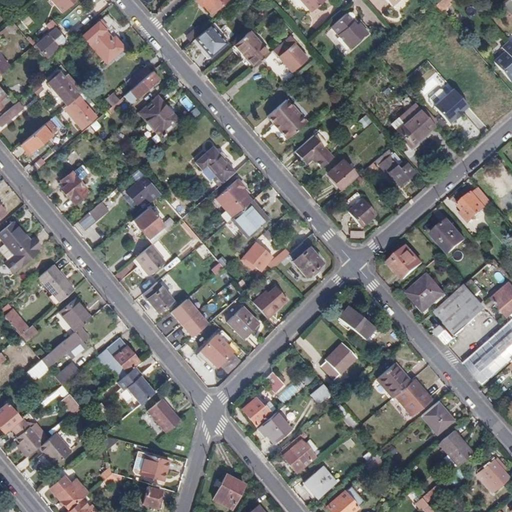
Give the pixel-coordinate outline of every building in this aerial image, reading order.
[(73,0),(51,0),(61,11),(73,0)] [(224,0),(195,0),(199,3),(202,0),(205,0),(214,9),(224,0)] [(299,0),(311,13),(325,0),(299,0)] [(441,0),(435,6),(445,17),(448,14),(443,8),(445,6),(447,7),(449,7),(453,4),(453,1),(451,0),(441,0)] [(511,3),(509,0),(508,0),(502,6),(511,17),(511,3)] [(371,38),(362,29),(360,30),(355,25),(346,14),(332,27),(355,52),(371,38)] [(53,26),(56,24),(51,19),(45,24),(50,29),(53,26)] [(107,62),(124,47),(118,40),(116,42),(104,30),(106,27),(100,20),(83,35),(107,62)] [(227,43),(210,24),(202,31),(194,38),(210,57),(227,43)] [(58,32),(53,26),(50,29),(39,38),(41,41),(37,46),(45,55),(50,51),(48,49),(53,44),(50,39),(58,32)] [(184,38),(189,42),(194,38),(202,31),(197,26),(184,38)] [(230,47),(250,71),(269,54),(249,31),(230,47)] [(306,58),(288,37),(273,50),(292,71),(306,58)] [(511,45),(508,40),(501,47),(506,52),(501,56),(500,55),(493,61),(511,81),(511,79),(511,45)] [(137,83),(150,71),(145,65),(132,77),(137,83)] [(70,76),(63,68),(58,72),(65,80),(70,76)] [(159,79),(151,71),(150,71),(137,83),(123,95),(130,102),(150,84),(152,86),(155,86),(159,82),(159,79)] [(65,80),(58,72),(48,81),(68,103),(78,94),(65,80)] [(36,97),(44,90),(39,84),(31,91),(36,97)] [(448,123),(468,106),(453,89),(446,95),(442,90),(440,90),(430,98),(430,101),(434,106),(433,106),(448,123)] [(104,100),(111,108),(119,101),(112,93),(104,100)] [(96,116),(78,94),(68,103),(67,104),(78,117),(75,119),(79,125),(82,122),(85,126),(96,116)] [(131,124),(150,146),(178,121),(165,106),(163,107),(154,96),(138,110),(142,115),(131,124)] [(428,133),(434,127),(414,105),(407,97),(401,103),(408,111),(392,125),(415,150),(431,136),(428,133)] [(281,128),(278,130),(286,139),(305,122),(286,100),(267,117),(274,125),(276,123),(281,128)] [(434,127),(438,123),(419,101),(414,105),(434,127)] [(67,104),(63,107),(75,119),(78,117),(67,104)] [(14,114),(9,108),(0,115),(0,121),(2,124),(14,114)] [(49,119),(23,142),(31,152),(57,129),(49,119)] [(89,124),(95,131),(101,126),(95,119),(89,124)] [(91,135),(95,131),(89,124),(85,128),(91,135)] [(321,168),(332,158),(313,135),(296,150),(307,162),(312,159),(321,168)] [(199,157),(221,183),(235,171),(213,145),(199,157)] [(387,158),(383,153),(374,161),(379,166),(381,165),(399,185),(414,172),(407,163),(401,169),(390,156),(387,158)] [(36,173),(45,163),(40,159),(31,168),(36,173)] [(328,173),(342,189),(357,176),(343,160),(328,173)] [(75,202),(89,190),(78,178),(89,169),(82,161),(61,180),(65,185),(61,189),(68,197),(70,196),(75,202)] [(378,169),(372,163),(366,169),(371,174),(378,169)] [(150,201),(160,193),(146,176),(127,193),(137,204),(146,196),(150,201)] [(247,203),(251,200),(240,188),(242,186),(235,178),(213,198),(219,204),(226,212),(230,217),(247,203)] [(473,193),(485,207),(490,202),(478,189),(473,193)] [(511,205),(503,191),(494,197),(504,213),(511,207),(511,205)] [(133,208),(137,204),(127,193),(123,197),(133,208)] [(486,208),(485,207),(473,193),(459,204),(462,208),(460,210),(469,221),(486,208)] [(216,207),(219,204),(213,198),(211,200),(216,207)] [(377,213),(364,198),(349,211),(362,226),(377,213)] [(101,201),(78,221),(85,229),(107,209),(101,201)] [(230,217),(230,218),(248,237),(268,219),(262,213),(259,216),(247,203),(230,217)] [(152,242),(173,224),(168,219),(163,224),(148,206),(133,219),(152,242)] [(465,239),(448,221),(433,235),(449,253),(465,239)] [(0,236),(6,244),(15,255),(30,242),(14,222),(0,233),(0,236)] [(198,237),(180,249),(185,256),(202,245),(198,237)] [(41,247),(34,239),(30,242),(15,255),(16,256),(9,262),(6,264),(14,274),(39,253),(37,250),(41,247)] [(260,269),(271,255),(255,242),(241,259),(253,268),(254,265),(260,269)] [(309,249),(303,243),(290,253),(288,256),(306,276),(321,262),(309,248),(309,249)] [(0,250),(8,261),(15,255),(6,244),(0,249),(0,250)] [(164,261),(149,244),(134,257),(149,274),(164,261)] [(423,263),(407,246),(388,263),(404,280),(423,263)] [(273,268),(275,267),(288,256),(290,253),(285,247),(268,262),(273,268)] [(210,268),(214,274),(222,268),(218,262),(210,268)] [(121,280),(130,268),(125,265),(116,276),(121,280)] [(53,266),(38,278),(59,303),(74,291),(53,266)] [(446,293),(429,274),(408,293),(425,312),(446,293)] [(473,279),(467,284),(452,297),(462,308),(483,291),(473,279)] [(157,281),(142,293),(158,311),(172,300),(157,281)] [(511,311),(511,283),(494,298),(508,315),(511,311)] [(253,302),(268,318),(274,313),(273,312),(287,300),(276,286),(268,293),(266,291),(253,302)] [(452,297),(435,311),(456,335),(473,320),(462,308),(452,297)] [(196,311),(186,298),(170,312),(181,324),(196,311)] [(75,331),(80,327),(90,319),(74,300),(59,313),(75,331)] [(7,304),(0,309),(0,312),(3,316),(11,308),(7,304)] [(243,337),(259,321),(243,306),(227,322),(243,337)] [(370,325),(351,309),(341,320),(361,336),(370,325)] [(14,327),(21,335),(28,329),(12,310),(4,317),(13,328),(14,327)] [(207,324),(196,311),(181,324),(192,337),(207,324)] [(484,386),(511,361),(511,322),(465,364),(484,386)] [(436,332),(448,344),(455,338),(443,325),(436,332)] [(40,361),(46,368),(66,351),(73,359),(87,347),(83,342),(89,337),(80,327),(75,331),(40,361)] [(21,335),(20,336),(25,343),(35,335),(30,328),(28,329),(21,335)] [(228,346),(234,340),(223,330),(201,351),(217,367),(233,351),(228,346)] [(106,348),(108,351),(98,359),(104,366),(107,364),(112,371),(114,369),(122,378),(135,367),(140,362),(119,337),(106,348)] [(356,357),(342,344),(320,366),(334,380),(356,357)] [(378,362),(368,351),(363,355),(373,366),(378,362)] [(40,361),(30,369),(36,376),(46,368),(40,361)] [(395,396),(411,382),(394,363),(376,379),(393,398),(395,396)] [(71,366),(55,379),(61,386),(65,383),(77,373),(71,366)] [(135,367),(122,378),(117,382),(138,407),(156,392),(135,367)] [(283,386),(272,373),(263,381),(274,393),(283,386)] [(432,399),(414,379),(411,382),(395,396),(413,416),(432,399)] [(65,383),(61,386),(82,411),(87,407),(65,383)] [(331,393),(323,383),(311,394),(319,403),(331,393)] [(82,411),(61,386),(56,390),(77,415),(82,411)] [(263,406),(256,397),(242,410),(255,425),(271,412),(265,405),(263,406)] [(180,421),(162,400),(147,412),(165,434),(180,421)] [(452,422),(436,403),(420,417),(436,436),(452,422)] [(0,428),(4,433),(11,428),(21,420),(7,404),(0,409),(0,428)] [(342,418),(353,432),(360,426),(346,410),(343,413),(345,416),(342,418)] [(277,412),(262,425),(275,441),(291,428),(277,412)] [(21,420),(11,428),(18,436),(15,439),(20,444),(29,455),(39,447),(43,444),(22,418),(21,420)] [(473,454),(454,432),(438,445),(457,467),(473,454)] [(43,444),(39,447),(54,466),(70,452),(55,434),(43,444)] [(315,456),(301,440),(283,456),(296,472),(315,456)] [(17,446),(27,457),(29,455),(20,444),(17,446)] [(139,475),(145,455),(138,453),(133,470),(134,473),(139,475)] [(139,475),(158,480),(159,476),(164,477),(169,460),(145,455),(139,475)] [(376,455),(362,467),(368,475),(382,463),(376,455)] [(33,456),(31,469),(44,472),(46,459),(33,456)] [(509,478),(493,461),(480,473),(495,490),(509,478)] [(335,482),(322,467),(305,482),(317,497),(335,482)] [(114,479),(110,474),(101,482),(106,486),(114,479)] [(244,485),(225,475),(213,498),(231,507),(244,485)] [(51,488),(70,510),(84,497),(65,476),(51,488)] [(443,480),(422,499),(426,504),(447,485),(443,480)] [(154,508),(159,490),(145,487),(141,504),(154,508)] [(354,511),(365,503),(351,487),(327,507),(331,511),(354,511)] [(70,510),(66,511),(88,511),(85,509),(90,504),(84,497),(70,510)] [(417,502),(425,511),(433,511),(426,504),(422,499),(417,502)]
